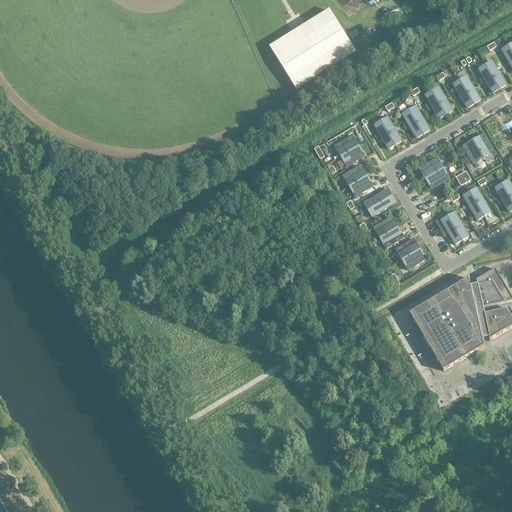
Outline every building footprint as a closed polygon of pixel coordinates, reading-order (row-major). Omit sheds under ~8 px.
[(329,11),(306,25),(270,48),(296,91),(356,54),(329,11)] [(511,68),(511,53),(508,47),(501,51),(511,68)] [(485,66),(499,90),(506,86),(492,62),(485,66)] [(493,94),(499,90),(485,66),(478,70),(493,94)] [(467,77),(460,81),(474,105),(481,101),(467,77)] [(467,109),(474,105),(460,81),(453,85),(467,109)] [(432,92),(446,116),(453,112),(439,88),(432,92)] [(439,120),(446,116),(432,92),(425,96),(439,120)] [(409,111),(423,135),(430,131),(416,107),(409,111)] [(416,140),(423,135),(409,111),(402,115),(416,140)] [(381,122),(395,146),(402,142),(388,118),(381,122)] [(388,150),(395,146),(381,122),(374,126),(388,150)] [(483,135),(473,141),(484,159),(494,153),(483,135)] [(353,137),(335,147),(341,158),(359,147),(353,137)] [(473,165),(484,159),(473,141),(463,147),(473,165)] [(365,157),(359,147),(341,158),(347,168),(365,157)] [(419,170),(425,180),(443,169),(437,159),(419,170)] [(343,177),(349,187),(367,177),(361,166),(343,177)] [(449,180),(443,169),(425,180),(431,190),(449,180)] [(373,187),(367,177),(349,187),(355,198),(373,187)] [(511,187),(509,181),(502,185),(511,202),(511,187)] [(509,214),(511,211),(511,202),(502,185),(495,189),(509,214)] [(477,189),(470,193),(484,217),(491,213),(477,189)] [(364,204),(368,211),(392,197),(388,190),(364,204)] [(477,221),(484,217),(470,193),(463,197),(477,221)] [(396,204),(392,197),(368,211),(372,218),(396,204)] [(454,213),(448,217),(462,242),(469,237),(454,213)] [(455,246),(462,242),(448,217),(441,222),(455,246)] [(374,229),(380,239),(398,228),(392,218),(374,229)] [(404,239),(398,228),(380,239),(386,249),(404,239)] [(396,250),(402,261),(420,250),(414,240),(396,250)] [(426,260),(420,250),(402,261),(408,271),(426,260)] [(511,298),(495,269),(475,281),(476,282),(476,281),(477,285),(470,287),(469,280),(470,280),(469,279),(409,315),(443,372),(485,347),(485,346),(484,347),(482,341),(489,339),(490,340),(489,341),(489,342),(511,328),(511,314),(509,309),(508,309),(509,310),(498,312),(497,305),(511,301),(511,298)]
